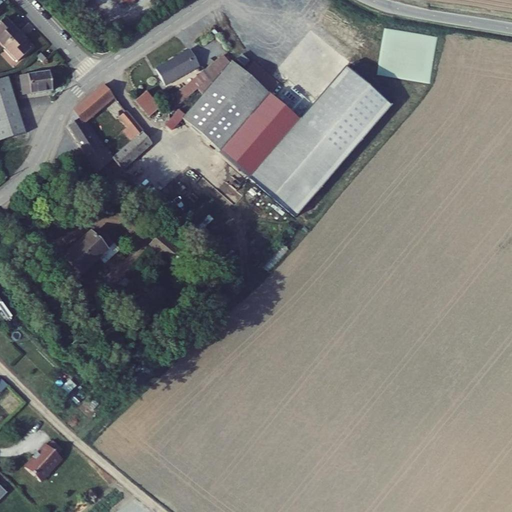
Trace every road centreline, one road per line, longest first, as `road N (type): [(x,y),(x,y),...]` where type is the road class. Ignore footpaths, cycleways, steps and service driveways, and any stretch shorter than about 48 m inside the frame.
road 1 (track): [(0,371),(151,511)]
road 2 (tertiary): [(0,199),(32,168),(61,108),(94,77)]
road 3 (tertiary): [(376,0),(511,27)]
road 4 (tertiary): [(94,77),(207,0)]
